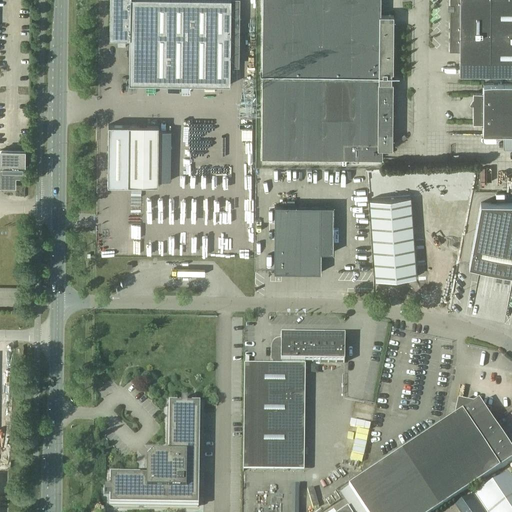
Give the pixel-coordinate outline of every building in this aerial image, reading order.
[(160,39),(160,0),(110,0),(110,38),(130,39),(160,39)] [(160,0),(160,39),(130,39),(129,84),(230,85),(231,0),(160,0)] [(262,0),(262,77),(262,158),(382,158),(382,148),(392,149),(393,96),(393,92),(392,92),(392,73),(393,73),(394,15),(380,15),(379,0),(262,0)] [(460,73),(511,73),(511,0),(450,0),(450,51),(460,51),(460,73)] [(483,94),(473,94),(473,124),(483,124),(483,134),(511,134),(511,84),(483,84),(483,94)] [(108,185),(128,186),(158,186),(159,126),(109,125),(108,185)] [(2,167),(2,170),(0,170),(0,178),(3,178),(3,186),(13,186),(13,178),(25,178),(25,170),(23,170),(23,167),(25,167),(25,151),(1,150),(0,167),(2,167)] [(412,185),(412,171),(388,171),(389,185),(412,185)] [(372,199),(373,208),(378,278),(408,275),(416,275),(410,197),(372,199)] [(490,270),(511,274),(511,203),(503,203),(481,203),(469,266),(490,270)] [(333,206),(321,206),(275,205),(274,272),(321,272),(321,252),(333,252),(333,206)] [(304,472),(305,397),(305,366),(305,362),(321,362),(322,336),(281,336),(281,339),(279,339),(278,339),(277,340),(276,340),(275,341),(274,341),(273,342),(272,343),(272,344),(271,345),(271,347),(271,348),(271,362),(273,362),(272,366),(244,365),(243,471),(304,472)] [(154,455),(150,458),(147,461),(146,476),(110,476),(110,488),(104,488),(104,494),(110,494),(110,506),(198,507),(199,405),(187,405),(188,399),(181,399),(181,405),(170,404),(169,455),(154,455)] [(364,511),(350,511),(347,508),(341,511),(436,511),(499,470),(511,461),(511,452),(489,419),(491,409),(482,408),(479,402),(473,406),(458,403),(455,418),(349,488),(364,511)] [(475,495),(485,511),(511,511),(511,478),(509,473),(475,495)] [(483,511),(479,505),(475,507),(469,499),(459,506),(457,507),(460,511),(483,511)]
